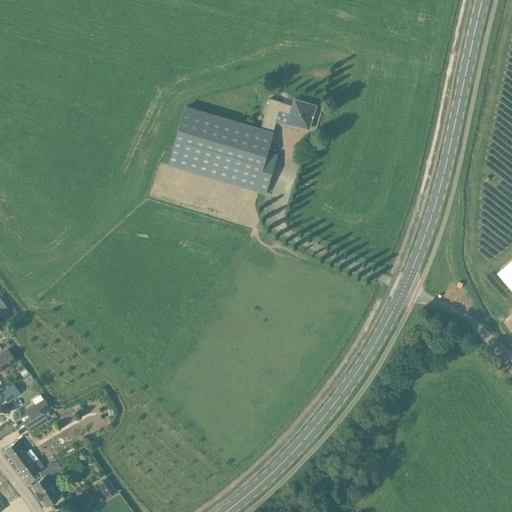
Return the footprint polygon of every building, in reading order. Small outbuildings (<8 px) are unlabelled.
[(261,128),(186,106),(169,164),(266,193),(277,154),(268,151),(273,131),(279,109),(289,112),(286,123),(294,125),(294,124),(309,128),(316,105),(295,99),(293,105),(282,101),(270,98),(261,128)] [(511,258),(497,271),(511,287),(511,258)] [(0,296),(0,312),(1,314),(10,307),(1,295),(0,296)] [(10,345),(5,338),(1,340),(0,340),(0,352),(3,350),(5,348),(10,345)] [(16,361),(8,349),(0,354),(0,370),(1,372),(16,361)] [(0,403),(5,400),(6,401),(20,391),(14,383),(0,393),(0,403)] [(32,406),(26,410),(31,417),(37,413),(42,411),(49,407),(44,399),(32,406)] [(51,415),(48,410),(24,424),(29,431),(48,419),(46,417),(51,415)] [(33,462),(17,441),(4,450),(27,479),(44,467),(37,459),(33,462)] [(79,449),(76,454),(79,459),(85,459),(88,454),(85,449),(79,449)] [(63,464),(60,459),(39,472),(43,477),(32,485),(36,491),(35,492),(40,500),(41,499),(46,506),(59,497),(46,477),(61,467),(60,467),(63,464)] [(108,477),(99,483),(107,497),(117,491),(108,477)] [(2,493),(0,494),(0,511),(9,506),(2,493)]
